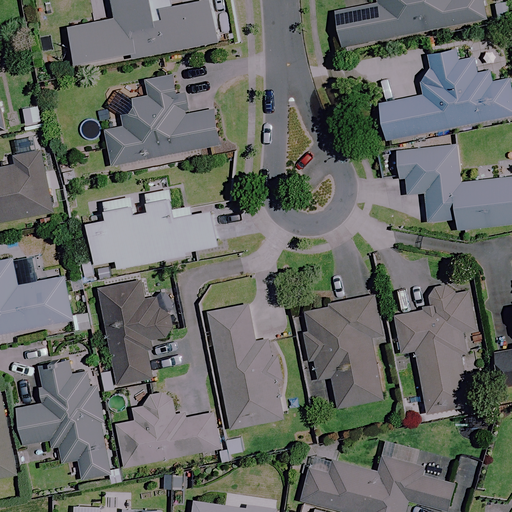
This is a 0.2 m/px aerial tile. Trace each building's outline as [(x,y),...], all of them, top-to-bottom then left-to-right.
[(113,0),(117,16),(70,25),(77,64),(134,52),(135,57),(222,40),(214,0),(193,0),(175,4),(174,0),(113,0)] [(378,0),(379,1),(336,9),(344,46),(490,19),(486,0),(378,0)] [(423,81),(425,93),(381,102),(389,139),(511,114),(511,81),(511,77),(494,80),(492,70),(480,72),(476,56),(461,59),(459,48),(430,54),(432,66),(423,81)] [(225,145),(218,106),(189,111),(188,109),(192,108),(188,90),(180,92),(176,72),(146,78),(149,94),(134,97),(136,106),(131,112),(123,114),(125,125),(107,128),(114,165),(225,145)] [(45,128),(39,106),(22,110),(28,132),(45,128)] [(511,175),(464,181),(459,142),(399,149),(402,178),(408,177),(409,194),(427,192),(430,221),(459,218),(460,229),(511,223),(511,175)] [(0,221),(53,211),(41,149),(14,154),(16,164),(0,166),(0,221)] [(105,201),(109,218),(89,222),(98,264),(118,260),(119,268),(190,254),(190,251),(221,245),(214,209),(195,213),(193,204),(176,207),(172,188),(148,193),(151,210),(137,213),(134,195),(105,201)] [(0,334),(73,319),(64,275),(18,285),(12,258),(0,260),(0,334)] [(144,278),(100,287),(119,384),(156,377),(151,349),(155,348),(154,339),(168,336),(176,326),(174,313),(163,306),(162,306),(160,295),(147,297),(144,278)] [(424,305),(424,308),(395,313),(403,353),(417,351),(428,413),(474,405),(464,353),(471,352),(467,332),(481,330),(473,288),(459,291),(458,290),(448,282),(437,285),(431,294),(432,303),(424,305)] [(306,310),(310,329),(305,330),(311,360),(317,359),(321,379),(333,377),(340,408),(388,399),(375,337),(386,334),(378,292),(330,302),(330,305),(306,310)] [(251,302),(209,310),(233,429),(288,418),(279,380),(286,379),(281,354),(275,355),(271,337),(258,340),(251,302)] [(511,346),(495,350),(503,388),(511,386),(511,346)] [(26,368),(40,367),(44,404),(18,407),(22,444),(60,440),(62,461),(79,459),(81,478),(109,475),(99,384),(90,385),(87,365),(78,366),(76,352),(48,355),(47,349),(24,351),(26,368)] [(136,418),(117,422),(126,466),(224,447),(216,410),(189,416),(188,410),(179,412),(176,397),(165,390),(152,393),(145,404),(134,406),(136,418)] [(0,477),(19,474),(5,398),(0,398),(0,477)] [(388,439),(384,453),(418,462),(422,447),(388,439)] [(314,466),(311,466),(303,499),(353,511),(408,511),(412,500),(451,510),(458,481),(426,473),(429,464),(418,462),(384,453),(383,453),(379,469),(334,457),(334,459),(331,471),(314,466)] [(317,455),(314,466),(331,471),(334,459),(317,455)] [(249,503),(249,506),(196,498),(194,511),(277,511),(279,507),(249,503)]
